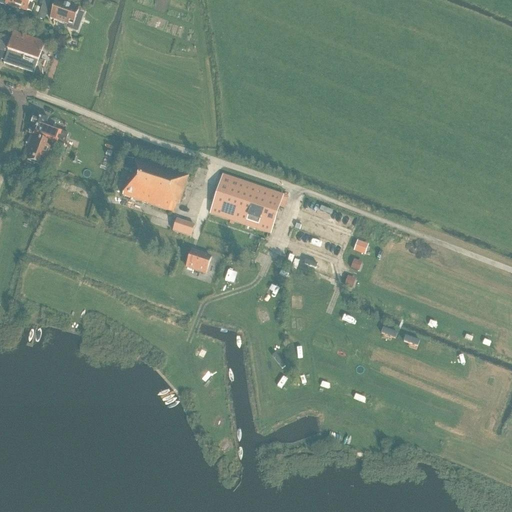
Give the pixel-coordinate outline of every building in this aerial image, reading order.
[(0,0),(0,4),(6,6),(6,4),(27,11),(29,3),(31,4),(32,0),(0,0)] [(46,0),(44,0),(39,19),(45,21),(51,2),(46,0)] [(65,6),(55,3),(50,19),(73,27),(79,11),(70,8),(70,7),(65,6)] [(0,34),(0,60),(5,61),(4,64),(33,75),(42,50),(44,44),(45,44),(14,33),(13,33),(14,34),(12,39),(0,34)] [(57,37),(51,34),(49,42),(55,44),(57,37)] [(28,134),(40,139),(48,118),(35,113),(28,134)] [(43,161),(47,163),(52,149),(46,147),(47,143),(30,137),(22,157),(28,159),(27,162),(41,168),(43,161)] [(177,203),(179,204),(189,176),(135,159),(134,161),(126,158),(122,169),(131,171),(122,196),(132,199),(133,196),(136,197),(135,200),(174,213),(177,203)] [(210,214),(270,234),(283,195),(223,175),(210,214)] [(300,212),(314,217),(317,211),(303,205),(300,212)] [(173,231),(190,238),(194,226),(177,220),(173,231)] [(347,249),(351,244),(341,237),(338,243),(347,249)] [(200,271),(206,273),(211,259),(192,252),(187,267),(193,269),(192,272),(199,274),(200,271)] [(314,257),(310,261),(322,271),(326,268),(314,257)] [(296,306),(299,294),(294,293),(291,305),(296,306)] [(174,327),(169,340),(174,342),(179,329),(174,327)]
